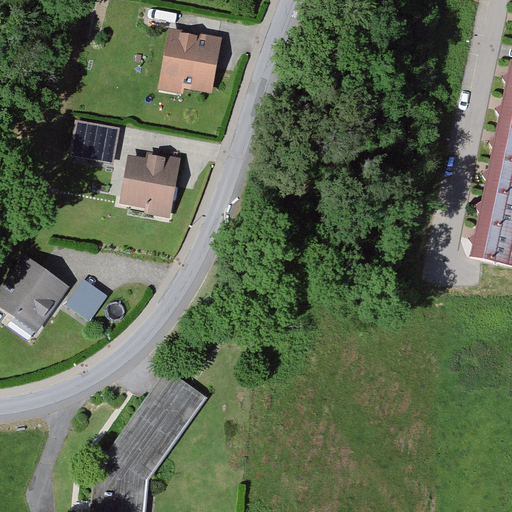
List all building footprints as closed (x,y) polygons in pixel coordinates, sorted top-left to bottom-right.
[(179,89),(180,84),(209,89),(217,42),(172,34),(162,86),(179,89)] [(506,85),(503,96),(511,97),(511,62),(510,62),(508,74),(503,78),(502,80),(506,85)] [(511,97),(503,96),(501,106),(496,110),(496,112),(499,117),(497,128),(511,131),(511,97)] [(511,131),(497,128),(495,138),(489,142),(489,144),(492,149),(490,160),(511,164),(511,131)] [(123,201),(151,206),(150,211),(167,214),(170,202),(175,200),(177,189),(173,185),(177,162),(150,157),(149,164),(130,160),(123,201)] [(511,164),(490,160),(488,171),(483,174),(482,176),(486,181),(483,193),(511,198),(511,164)] [(511,198),(483,193),(481,203),(476,206),(476,208),(479,214),(477,225),(511,232),(511,198)] [(511,232),(477,225),(475,235),(469,238),(472,246),(470,259),(511,267),(511,232)] [(25,262),(0,296),(0,302),(35,327),(62,289),(25,262)] [(65,305),(90,322),(104,302),(80,285),(65,305)] [(201,399),(168,376),(98,476),(94,511),(138,511),(142,483),(201,399)]
